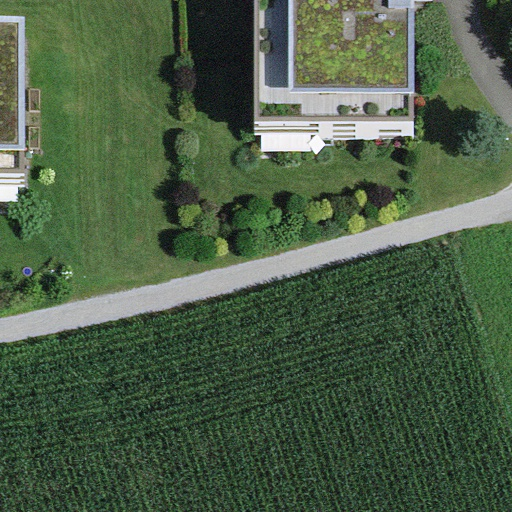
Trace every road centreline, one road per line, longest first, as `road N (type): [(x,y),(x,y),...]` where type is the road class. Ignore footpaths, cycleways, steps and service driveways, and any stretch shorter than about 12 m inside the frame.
road 1 (track): [(196,285),(511,207)]
road 2 (residential): [(0,323),(196,285)]
